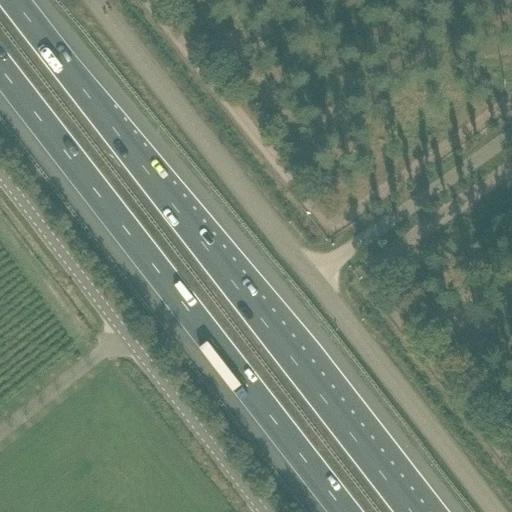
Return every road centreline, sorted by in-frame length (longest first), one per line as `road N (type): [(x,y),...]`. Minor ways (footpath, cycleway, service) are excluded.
road 1 (unclassified): [(493,511),(96,0)]
road 2 (motorway): [(410,511),(14,0)]
road 3 (motorway): [(0,69),(343,511)]
road 4 (unclassified): [(254,511),(0,179)]
